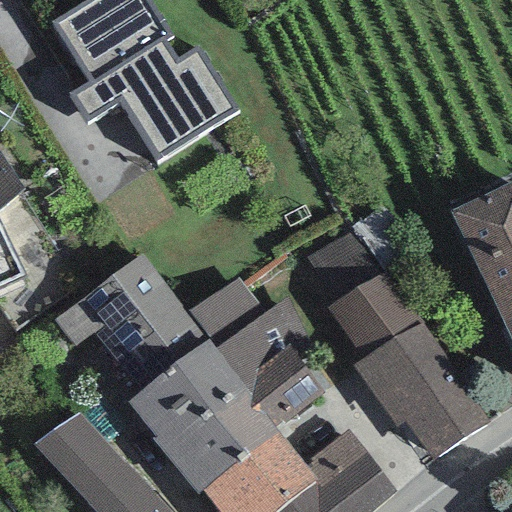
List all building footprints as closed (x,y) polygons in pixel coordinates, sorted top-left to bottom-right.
[(198,51),(176,65),(166,48),(173,44),(145,0),(93,0),(49,28),(88,89),(68,102),(87,132),(118,112),(154,169),(239,116),(198,51)] [(0,302),(70,268),(0,162),(0,302)] [(511,192),(452,220),(483,286),(511,347),(511,192)] [(335,310),(384,278),(353,232),(305,264),(335,310)] [(94,347),(140,405),(175,378),(209,352),(188,321),(141,262),(56,327),(80,358),(94,347)] [(361,369),(421,330),(384,278),(335,310),(325,317),(361,369)] [(239,283),(188,321),(209,352),(275,437),(323,402),(295,367),(313,356),(287,302),(265,318),(239,283)] [(421,330),(361,369),(353,374),(395,437),(404,431),(430,471),(489,433),(421,330)] [(175,378),(140,405),(127,415),(197,504),(201,501),(277,441),(275,437),(209,352),(175,378)] [(34,452),(90,511),(165,511),(79,418),(34,452)] [(302,472),(334,511),(381,511),(397,499),(347,436),(302,472)] [(334,511),(302,472),(277,441),(201,501),(209,511),(334,511)]
